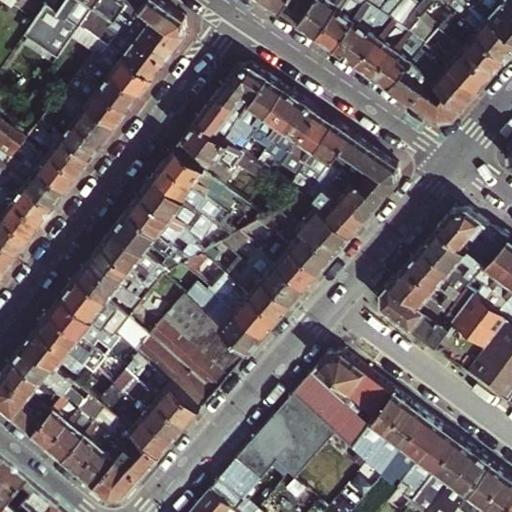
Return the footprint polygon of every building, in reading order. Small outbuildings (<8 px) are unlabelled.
[(97,0),(48,0),(27,31),(61,55),(66,47),(82,23),(96,2),(97,0)] [(82,23),(106,40),(98,49),(102,53),(108,46),(118,34),(126,25),(131,19),(135,15),(143,6),(147,0),(97,0),(96,2),(82,23)] [(164,0),(147,0),(143,6),(154,15),(151,20),(180,41),(189,30),(187,15),(164,0)] [(285,0),(281,6),(300,19),(313,0),(285,0)] [(340,0),(313,0),(300,19),(319,32),(340,0)] [(337,44),(366,0),(340,0),(319,32),(337,44)] [(378,28),(392,11),(402,0),(388,0),(383,6),(373,0),(366,0),(337,44),(358,59),(382,31),(378,28)] [(416,0),(412,5),(423,14),(426,11),(427,10),(416,0)] [(511,48),(511,30),(476,0),(444,0),(456,9),(508,54),(511,48)] [(511,0),(476,0),(511,30),(511,0)] [(508,54),(456,9),(442,24),(447,28),(453,21),(470,36),(464,43),(495,69),(508,54)] [(427,19),(431,15),(426,11),(423,14),(422,15),(427,19)] [(143,29),(139,35),(168,57),(180,41),(151,20),(144,14),(140,19),(135,15),(131,19),(143,29)] [(412,27),(396,15),(382,31),(358,59),(374,69),(412,27)] [(416,22),(412,27),(374,69),(391,81),(412,58),(426,42),(436,31),(430,26),(426,30),(416,22)] [(495,69),(464,43),(459,49),(441,34),(447,28),(442,24),(436,31),(426,42),(431,46),(448,61),(479,87),(495,69)] [(168,57),(139,35),(126,25),(118,34),(122,37),(117,43),(126,49),(156,72),(168,57)] [(433,76),(448,89),(465,103),(479,87),(448,61),(442,67),(425,53),(431,46),(426,42),(412,58),(422,66),(433,76)] [(156,72),(126,49),(121,55),(108,46),(102,53),(99,55),(113,66),(143,89),(156,72)] [(415,74),(422,66),(412,58),(391,81),(414,97),(426,83),(415,74)] [(239,64),(221,87),(238,99),(247,87),(255,92),(270,71),(253,60),(239,64)] [(89,73),(101,82),(131,105),(143,89),(113,66),(108,72),(93,61),(89,65),(92,68),(89,73)] [(433,76),(422,66),(415,74),(426,83),(433,76)] [(258,126),(287,83),(270,71),(255,92),(246,106),(227,135),(243,146),(258,126)] [(433,76),(426,83),(443,94),(448,89),(433,76)] [(76,88),(89,98),(119,121),(131,105),(101,82),(96,88),(83,79),(76,88)] [(304,95),(287,83),(258,126),(265,130),(251,151),(266,161),(268,158),(263,154),(271,142),(304,95)] [(465,103),(448,89),(443,94),(426,83),(414,97),(441,115),(456,114),(465,103)] [(199,116),(217,128),(238,99),(221,87),(199,116)] [(247,87),(238,99),(246,106),(255,92),(247,87)] [(119,121),(89,98),(84,104),(65,89),(57,99),(66,105),(76,114),(107,137),(119,121)] [(320,106),(304,95),(271,142),(287,154),(320,106)] [(66,105),(57,99),(52,105),(61,112),(66,105)] [(227,135),(246,106),(238,99),(217,128),(227,135)] [(66,105),(61,112),(53,121),(64,129),(76,114),(66,105)] [(336,117),(320,106),(287,154),(284,159),(300,170),(301,169),(336,117)] [(0,143),(13,124),(0,114),(0,143)] [(107,137),(76,114),(64,129),(94,153),(107,137)] [(186,132),(217,156),(218,156),(233,166),(242,154),(247,156),(251,151),(243,146),(227,135),(217,128),(199,116),(186,132)] [(337,152),(341,145),(353,128),(336,117),(301,169),(317,180),(318,179),(322,174),(331,161),(334,156),(337,152)] [(31,130),(52,146),(82,169),(94,153),(64,129),(59,136),(39,120),(31,130)] [(13,124),(0,143),(0,154),(5,160),(18,145),(25,136),(28,133),(13,124)] [(353,128),(341,145),(355,157),(349,163),(363,175),(360,178),(383,197),(402,176),(401,161),(353,128)] [(217,156),(186,132),(178,143),(209,167),(217,156)] [(82,169),(52,146),(47,152),(25,136),(18,145),(23,149),(27,144),(31,147),(27,152),(70,184),(82,169)] [(230,183),(209,167),(178,143),(166,158),(214,194),(233,209),(235,206),(237,203),(229,196),(223,192),(230,183)] [(18,145),(5,160),(6,160),(15,167),(27,152),(23,149),(18,145)] [(15,167),(28,177),(58,200),(70,184),(27,152),(15,167)] [(214,194),(166,158),(155,172),(184,194),(189,188),(195,192),(197,190),(209,200),(214,194)] [(275,162),(268,158),(266,161),(272,166),(275,162)] [(5,160),(1,166),(23,183),(28,177),(15,167),(6,160),(5,160)] [(360,178),(343,164),(329,180),(369,213),(383,197),(360,178)] [(58,200),(28,177),(23,183),(1,166),(0,165),(0,180),(16,193),(46,216),(58,200)] [(300,170),(293,180),(308,191),(307,191),(309,193),(318,182),(317,180),(301,169),(300,170)] [(155,172),(142,190),(186,224),(191,227),(199,217),(204,210),(184,194),(155,172)] [(280,172),(242,193),(244,194),(268,213),(282,205),(289,201),(297,197),(307,191),(308,191),(293,180),(280,172)] [(369,213),(329,180),(322,174),(318,179),(326,184),(314,197),(354,230),(369,213)] [(16,193),(0,180),(0,191),(11,199),(16,193)] [(223,192),(229,196),(236,188),(230,183),(223,192)] [(186,224),(142,190),(129,206),(174,240),(186,224)] [(0,206),(4,209),(33,232),(46,216),(16,193),(11,199),(0,191),(0,206)] [(300,220),(305,225),(336,251),(354,230),(314,197),(309,193),(307,191),(297,197),(310,208),(300,220)] [(292,205),(289,201),(282,205),(286,209),(292,205)] [(439,223),(488,260),(511,232),(470,202),(456,203),(439,223)] [(267,220),(270,223),(289,212),(286,209),(282,205),(268,213),(262,216),(267,220)] [(116,222),(147,247),(152,240),(169,253),(171,250),(176,255),(169,263),(172,266),(186,259),(193,255),(185,248),(174,240),(129,206),(116,222)] [(233,209),(222,223),(233,232),(243,227),(254,221),(235,206),(233,209)] [(0,231),(21,248),(33,232),(4,209),(0,213),(0,231)] [(220,222),(204,210),(199,217),(214,229),(220,222)] [(267,220),(262,216),(254,221),(243,227),(248,231),(267,220)] [(147,247),(116,222),(104,239),(135,263),(139,257),(153,268),(155,266),(163,272),(166,270),(172,266),(169,263),(147,247)] [(220,222),(214,229),(206,239),(203,236),(199,241),(207,247),(224,237),(233,232),(222,223),(220,222)] [(471,278),(488,260),(439,223),(423,241),(457,267),(462,261),(459,258),(461,255),(472,264),(465,273),(471,278)] [(305,225),(291,241),(322,267),(336,251),(305,225)] [(224,237),(234,246),(252,235),(248,231),(243,227),(233,232),(224,237)] [(264,245),(267,248),(308,283),(322,267),(291,241),(277,229),(264,245)] [(21,248),(0,231),(0,256),(9,264),(21,248)] [(494,285),(511,260),(511,232),(488,260),(471,278),(468,282),(472,286),(481,275),(494,285)] [(135,263),(104,239),(91,255),(122,279),(127,273),(149,290),(157,280),(153,277),(149,282),(145,279),(149,274),(135,263)] [(207,247),(199,241),(196,244),(191,241),(185,248),(193,255),(204,248),(207,247)] [(465,273),(457,267),(423,241),(407,260),(437,282),(445,273),(457,281),(449,291),(450,292),(455,296),(468,282),(471,278),(465,273)] [(210,253),(204,248),(193,255),(186,259),(196,268),(210,253)] [(266,256),(258,266),(294,299),(308,283),(267,248),(262,253),(266,256)] [(79,271),(110,295),(115,289),(136,306),(144,296),(141,293),(137,298),(133,295),(136,290),(122,279),(91,255),(79,271)] [(0,275),(9,264),(0,256),(0,275)] [(234,265),(229,270),(281,314),(294,299),(258,266),(251,260),(241,271),(234,265)] [(439,314),(446,306),(429,291),(437,282),(407,260),(391,278),(439,314)] [(509,296),(511,292),(511,260),(494,285),(509,296)] [(281,314),(229,270),(226,267),(213,283),(223,292),(227,288),(231,292),(228,296),(230,298),(267,330),(281,314)] [(64,290),(95,314),(101,308),(122,324),(131,312),(110,295),(79,271),(64,290)] [(153,277),(149,274),(145,279),(149,282),(153,277)] [(439,314),(391,278),(384,286),(384,300),(436,339),(476,288),(472,286),(468,282),(455,296),(452,300),(446,306),(439,314)] [(192,283),(187,289),(205,306),(213,297),(200,285),(198,288),(192,283)] [(494,285),(489,290),(485,295),(496,303),(500,298),(505,302),(509,296),(494,285)] [(485,286),(481,292),(485,295),(489,290),(485,286)] [(481,292),(476,288),(436,339),(469,364),(508,312),(505,310),(501,307),(496,303),(485,295),(481,292)] [(151,330),(216,388),(251,348),(212,313),(205,306),(187,289),(151,330)] [(95,314),(64,290),(51,307),(83,331),(87,325),(104,338),(112,327),(95,314)] [(224,299),(212,313),(251,348),(267,330),(230,298),(227,301),(224,299)] [(501,307),(505,302),(500,298),(496,303),(501,307)] [(501,307),(505,310),(509,305),(505,302),(501,307)] [(51,307),(40,322),(71,346),(75,341),(101,361),(104,356),(100,353),(104,348),(83,331),(51,307)] [(101,308),(95,314),(112,327),(116,330),(122,324),(101,308)] [(511,315),(508,312),(469,364),(511,395),(511,315)] [(151,330),(141,321),(132,333),(129,337),(142,348),(173,376),(202,404),(216,388),(151,330)] [(27,338),(59,362),(63,357),(79,370),(83,364),(92,371),(96,366),(71,346),(40,322),(27,338)] [(59,362),(27,338),(15,354),(43,376),(48,370),(63,381),(71,372),(59,362)] [(330,349),(322,358),(352,386),(358,377),(382,395),(378,399),(383,403),(397,386),(345,347),(330,349)] [(108,351),(104,348),(100,353),(104,356),(105,355),(108,351)] [(173,376),(142,348),(137,354),(158,373),(158,375),(157,376),(166,384),(173,376)] [(43,376),(15,354),(4,369),(31,391),(36,385),(50,396),(51,395),(57,400),(64,392),(59,388),(43,376)] [(202,404),(173,376),(166,384),(157,376),(158,375),(158,373),(137,354),(128,364),(158,391),(189,419),(202,404)] [(189,419),(158,391),(153,396),(124,368),(122,370),(105,355),(104,356),(101,361),(98,364),(116,380),(120,376),(124,379),(120,383),(146,407),(176,434),(189,419)] [(357,390),(352,386),(322,358),(296,388),(317,407),(339,428),(351,405),(348,401),(357,390)] [(128,364),(124,368),(153,396),(158,391),(128,364)] [(47,403),(31,391),(4,369),(0,373),(0,399),(34,427),(52,406),(47,403)] [(48,370),(43,376),(59,388),(63,384),(68,387),(77,376),(71,372),(63,381),(48,370)] [(92,388),(87,384),(83,389),(88,393),(92,388)] [(382,423),(389,429),(412,397),(397,386),(383,403),(370,422),(365,429),(373,434),(382,423)] [(102,409),(108,402),(105,400),(92,388),(88,393),(81,402),(50,441),(65,453),(97,415),(102,409)] [(114,388),(105,400),(108,402),(114,407),(118,411),(123,415),(128,419),(139,428),(163,449),(176,434),(146,407),(139,415),(129,407),(132,403),(114,388)] [(317,407),(296,388),(275,411),(297,431),(317,407)] [(50,441),(81,402),(66,389),(64,392),(57,400),(55,402),(52,406),(34,427),(50,441)] [(397,452),(405,441),(428,409),(412,397),(389,429),(375,448),(369,456),(384,469),(392,459),(397,452)] [(108,402),(102,409),(108,413),(114,407),(108,402)] [(370,422),(351,405),(339,428),(347,435),(355,442),(360,435),(365,429),(370,422)] [(339,428),(317,407),(297,431),(275,411),(239,453),(264,476),(280,459),(302,477),(339,428)] [(413,464),(445,422),(428,409),(405,441),(397,452),(413,464)] [(123,415),(118,411),(114,415),(120,419),(123,415)] [(81,466),(112,428),(97,415),(65,453),(81,466)] [(123,415),(120,419),(124,423),(128,419),(123,415)] [(461,433),(445,422),(413,464),(425,472),(421,477),(425,480),(436,466),(461,433)] [(128,441),(112,428),(81,466),(96,479),(128,441)] [(139,428),(128,441),(96,479),(112,491),(125,491),(126,491),(163,449),(139,428)] [(453,478),(477,445),(461,433),(436,466),(453,478)] [(369,456),(375,448),(360,435),(355,442),(369,456)] [(451,511),(458,503),(493,457),(477,445),(453,478),(428,510),(430,511),(451,511)] [(509,470),(493,457),(458,503),(451,511),(477,511),(480,509),(484,503),(509,470)] [(407,473),(392,459),(384,469),(399,483),(404,476),(407,473)] [(511,471),(509,470),(484,503),(480,509),(477,511),(502,511),(511,500),(511,471)] [(212,483),(237,505),(247,495),(221,473),(212,483)] [(19,492),(0,475),(0,511),(1,511),(3,511),(19,492)] [(418,490),(404,476),(399,483),(413,496),(418,490)] [(230,511),(237,505),(212,483),(186,511),(230,511)] [(42,511),(19,492),(3,511),(42,511)] [(511,511),(511,500),(502,511),(511,511)]
